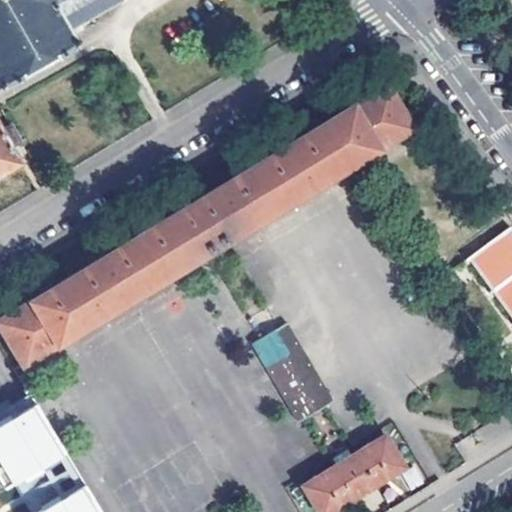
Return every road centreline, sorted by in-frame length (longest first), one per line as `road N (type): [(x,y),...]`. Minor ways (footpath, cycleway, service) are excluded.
road 1 (residential): [(400,1),(0,245)]
road 2 (tertiary): [(400,1),(511,145)]
